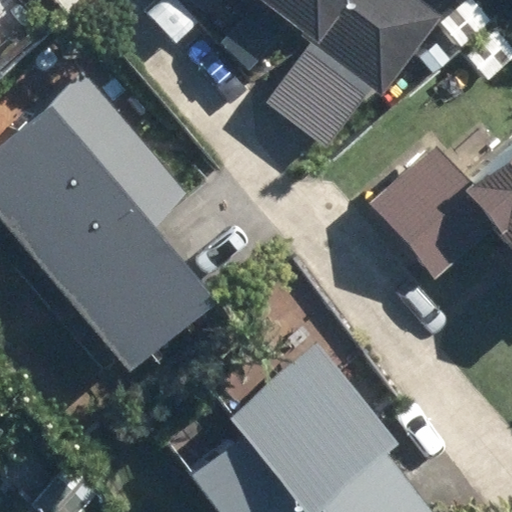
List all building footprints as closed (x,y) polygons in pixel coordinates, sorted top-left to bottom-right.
[(238,0),(232,9),(271,37),(281,24),(375,95),(436,15),(416,0),(238,0)] [(0,146),(0,223),(128,374),(210,304),(143,226),(181,196),(82,77),(0,146)] [(490,228),(504,244),(489,257),(511,284),(511,150),(470,186),(434,142),(365,200),(429,277),(490,228)] [(239,438),(187,477),(213,511),(428,511),(387,455),(393,451),(319,352),(227,421),(239,438)] [(59,476),(31,504),(39,511),(77,511),(86,503),(59,476)]
